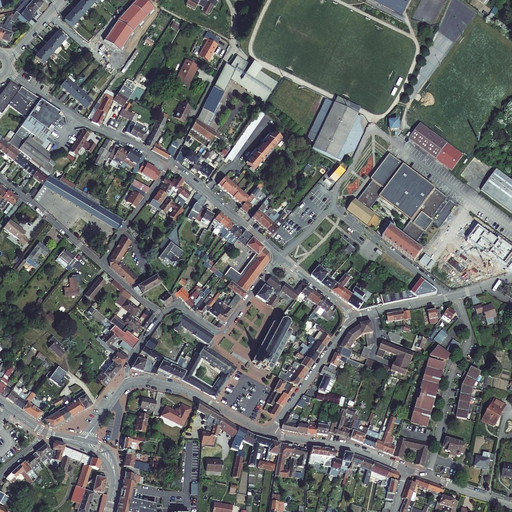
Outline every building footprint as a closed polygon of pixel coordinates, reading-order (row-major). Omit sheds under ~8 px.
[(36,6),(29,0),(28,0),(23,6),(30,12),(36,6)] [(88,0),(84,0),(81,4),(89,12),(95,6),(88,0)] [(200,0),(202,1),(201,2),(198,1),(195,8),(201,10),(199,13),(201,14),(200,15),(205,18),(206,16),(208,17),(212,9),(213,10),(216,4),(215,3),(215,2),(216,3),(217,0),(230,0),(236,3),(236,2),(238,2),(239,0),(200,0)] [(368,0),(400,15),(407,0),(368,0)] [(81,4),(75,11),(83,18),(89,12),(81,4)] [(18,11),(20,14),(26,18),(27,16),(20,9),(18,11)] [(75,11),(69,18),(77,25),(83,18),(75,11)] [(69,18),(63,24),(71,32),(77,25),(69,18)] [(9,20),(7,19),(0,31),(0,36),(7,40),(11,31),(6,29),(9,20)] [(219,40),(207,34),(204,39),(207,41),(198,57),(208,62),(219,40)] [(58,50),(64,44),(56,37),(50,43),(58,50)] [(143,42),(141,46),(148,51),(150,47),(143,42)] [(52,56),(58,50),(50,43),(44,49),(52,56)] [(46,62),(52,56),(44,49),(39,55),(46,62)] [(41,69),(46,62),(39,55),(33,61),(41,69)] [(197,68),(186,61),(174,83),(186,89),(197,68)] [(230,81),(264,104),(270,95),(269,95),(271,92),(272,93),(278,84),(259,74),(261,71),(252,66),(250,69),(236,61),(231,69),(230,69),(229,71),(224,69),(215,87),(214,87),(203,110),(214,116),(220,105),(218,104),(230,81)] [(68,79),(59,90),(66,95),(73,88),(75,85),(68,79)] [(0,114),(0,115),(7,106),(26,119),(20,127),(29,134),(18,150),(20,152),(30,159),(40,167),(44,170),(51,160),(56,159),(41,148),(63,115),(21,88),(20,90),(9,82),(7,84),(0,93),(0,114)] [(128,110),(129,110),(132,104),(127,101),(129,98),(128,98),(133,90),(125,85),(116,99),(115,101),(125,106),(124,108),(128,110)] [(73,88),(66,95),(72,101),(79,93),(73,88)] [(79,93),(72,101),(79,107),(86,99),(79,93)] [(92,121),(99,126),(114,103),(113,102),(114,100),(115,101),(116,99),(109,94),(103,104),(98,102),(93,111),(89,117),(92,119),(98,109),(100,110),(92,121)] [(86,99),(79,107),(85,113),(92,105),(86,99)] [(335,161),(341,163),(344,158),(353,155),(362,136),(359,126),(362,120),(357,118),(359,113),(336,101),(334,105),(326,101),(307,140),(315,144),(311,151),(335,163),(335,161)] [(187,108),(177,103),(172,112),(173,112),(170,119),(180,123),(187,108)] [(207,128),(214,116),(203,110),(197,122),(207,128)] [(265,116),(259,112),(223,162),(225,164),(228,160),(232,162),(265,116)] [(126,132),(142,140),(148,128),(136,122),(140,115),(136,114),(133,120),(130,124),(126,132)] [(145,149),(151,151),(167,119),(162,117),(158,124),(155,123),(152,129),(155,130),(145,149)] [(398,118),(389,119),(390,128),(399,127),(398,118)] [(11,121),(10,124),(14,127),(5,140),(9,143),(20,127),(11,121)] [(197,122),(195,121),(193,126),(191,131),(210,143),(217,134),(207,128),(197,122)] [(462,156),(419,125),(409,138),(453,171),(462,156)] [(89,134),(83,130),(69,153),(75,157),(89,134)] [(209,145),(210,146),(212,144),(213,144),(217,138),(220,140),(222,138),(217,134),(210,143),(209,145)] [(246,166),(253,172),(280,141),(273,135),(271,137),(269,135),(264,141),(265,142),(262,146),(260,145),(255,151),(256,152),(252,156),(251,155),(246,161),(248,163),(246,166)] [(0,138),(0,151),(3,154),(10,144),(9,143),(5,140),(1,137),(0,138)] [(111,144),(106,141),(102,149),(101,148),(97,154),(99,155),(95,164),(99,167),(103,159),(106,161),(110,155),(110,154),(106,151),(111,144)] [(151,153),(161,159),(164,155),(158,151),(163,142),(160,141),(157,147),(155,147),(151,153)] [(92,154),(95,144),(90,142),(86,152),(92,154)] [(3,154),(13,161),(19,153),(20,152),(18,150),(10,144),(3,154)] [(164,155),(161,159),(167,162),(169,159),(170,160),(177,147),(172,145),(166,156),(164,155)] [(122,162),(127,153),(115,146),(110,154),(110,155),(122,162)] [(141,156),(129,150),(127,153),(122,162),(118,170),(122,171),(127,161),(136,166),(132,173),(135,174),(144,159),(140,157),(141,156)] [(197,173),(207,179),(213,171),(212,170),(214,168),(217,170),(223,161),(220,159),(215,166),(209,162),(214,154),(212,152),(210,155),(197,173)] [(13,161),(22,169),(28,162),(19,155),(20,154),(19,153),(13,161)] [(196,175),(197,173),(210,155),(207,153),(204,158),(201,156),(193,168),(191,171),(196,175)] [(183,161),(193,168),(201,156),(199,154),(195,159),(188,154),(185,158),(178,154),(174,162),(180,166),(183,161)] [(375,215),(369,210),(379,198),(410,221),(401,233),(391,226),(381,238),(413,263),(424,248),(416,242),(433,220),(431,219),(447,197),(391,156),(357,201),(355,199),(347,210),(367,226),(375,215)] [(81,160),(75,157),(70,169),(74,171),(81,160)] [(22,169),(32,177),(40,167),(30,159),(28,162),(22,169)] [(159,174),(142,164),(137,173),(154,183),(159,174)] [(32,177),(42,185),(49,177),(50,175),(44,170),(40,167),(32,177)] [(511,181),(497,170),(481,191),(511,213),(511,181)] [(46,189),(95,221),(103,212),(49,177),(42,185),(41,186),(31,201),(36,205),(46,189)] [(163,184),(159,190),(167,196),(166,197),(168,198),(171,194),(173,191),(171,190),(174,185),(171,183),(164,179),(161,183),(163,184)] [(177,192),(183,183),(183,182),(178,179),(176,182),(173,180),(171,183),(174,185),(171,190),(173,191),(171,194),(174,196),(175,195),(178,197),(180,194),(177,192)] [(216,187),(241,208),(248,200),(223,179),(216,187)] [(149,190),(132,181),(127,188),(130,190),(127,196),(128,197),(124,203),(129,206),(128,207),(134,210),(137,204),(138,205),(141,199),(141,198),(144,193),(146,194),(149,190)] [(241,208),(239,211),(245,216),(250,208),(252,209),(257,203),(253,200),(259,192),(258,191),(265,183),(262,181),(248,200),(241,208)] [(184,184),(183,183),(177,192),(180,194),(178,197),(186,202),(190,194),(181,189),(184,184)] [(159,190),(154,197),(163,202),(166,197),(167,196),(159,190)] [(12,195),(7,191),(0,200),(0,207),(2,209),(12,195)] [(17,199),(12,195),(2,209),(4,211),(2,214),(4,216),(17,199)] [(149,205),(159,213),(160,211),(158,209),(163,202),(154,197),(149,205)] [(181,210),(167,200),(160,211),(166,215),(168,212),(171,215),(169,218),(172,220),(170,223),(174,226),(176,223),(181,210)] [(251,218),(250,220),(256,225),(263,217),(260,215),(265,209),(264,207),(265,205),(266,206),(269,202),(266,200),(255,213),(251,218)] [(256,225),(265,233),(282,214),(289,206),(285,202),(274,215),(276,216),(272,219),(270,217),(267,220),(263,217),(256,225)] [(196,205),(194,204),(193,205),(189,212),(186,219),(191,222),(192,219),(196,220),(200,211),(195,208),(196,205)] [(212,217),(200,211),(196,220),(195,221),(200,223),(207,227),(212,217)] [(103,212),(95,221),(115,234),(121,223),(103,212)] [(215,227),(224,218),(220,214),(213,221),(212,224),(215,227)] [(265,233),(271,238),(288,219),(282,214),(265,233)] [(219,231),(228,222),(224,218),(215,227),(211,234),(216,237),(219,233),(219,231)] [(24,233),(8,221),(3,229),(4,229),(4,231),(7,233),(8,233),(19,241),(18,242),(23,247),(28,241),(22,236),(24,233)] [(224,235),(233,225),(228,222),(219,231),(219,233),(221,235),(220,237),(222,239),(224,235)] [(227,242),(237,229),(233,225),(224,235),(222,239),(227,242)] [(511,251),(478,226),(468,240),(510,272),(511,271),(511,251)] [(235,242),(242,233),(237,229),(227,242),(230,245),(228,247),(229,248),(235,242)] [(207,232),(204,230),(199,239),(203,241),(207,232)] [(252,264),(234,287),(237,289),(244,294),(268,264),(269,261),(268,253),(243,233),(242,233),(235,242),(244,248),(245,247),(256,256),(255,257),(256,259),(252,264)] [(164,240),(157,249),(160,251),(162,248),(164,250),(169,244),(164,240)] [(111,269),(132,287),(138,281),(120,266),(129,245),(121,241),(110,262),(111,269)] [(49,252),(38,243),(23,262),(20,259),(12,270),(14,272),(18,271),(21,267),(22,268),(24,268),(25,267),(27,269),(29,267),(33,270),(38,264),(35,261),(39,255),(43,258),(49,252)] [(175,249),(169,244),(164,250),(162,248),(160,251),(162,253),(157,260),(161,263),(165,258),(170,262),(172,259),(174,264),(183,261),(179,251),(177,252),(174,250),(175,249)] [(344,251),(351,255),(355,248),(348,244),(344,251)] [(64,251),(55,263),(69,274),(78,263),(73,260),(74,259),(64,251)] [(234,287),(252,264),(245,258),(230,276),(234,279),(230,284),(234,287)] [(215,265),(211,269),(229,283),(230,284),(234,279),(230,276),(215,265)] [(310,277),(319,285),(326,277),(328,275),(318,267),(311,276),(310,277)] [(355,295),(353,293),(351,296),(341,289),(350,278),(348,276),(351,272),(350,270),(337,286),(331,293),(347,305),(355,295)] [(159,285),(153,277),(133,289),(141,295),(159,285)] [(182,277),(179,282),(184,285),(187,280),(182,277)] [(326,277),(319,285),(323,287),(330,280),(326,277)] [(286,293),(289,289),(284,286),(282,289),(279,287),(280,286),(270,278),(265,284),(266,285),(264,288),(263,287),(254,298),(255,299),(264,304),(267,305),(266,306),(271,309),(277,302),(276,301),(278,298),(278,297),(281,293),(284,295),(285,296),(287,294),(286,293)] [(331,293),(337,286),(330,280),(323,287),(331,293)] [(76,281),(69,281),(69,291),(63,291),(63,298),(76,298),(76,281)] [(95,281),(80,298),(87,304),(102,287),(95,281)] [(403,292),(405,302),(433,296),(434,295),(434,293),(419,281),(419,282),(409,294),(404,291),(403,292)] [(233,295),(237,289),(234,287),(230,284),(229,283),(225,289),(233,295)] [(296,300),(305,288),(300,284),(293,293),(289,289),(286,293),(287,294),(285,296),(293,303),(296,300)] [(305,301),(312,293),(305,288),(296,300),(303,305),(305,301)] [(347,305),(358,312),(363,304),(359,301),(364,296),(358,291),(360,289),(359,288),(357,291),(355,289),(353,293),(355,295),(347,305)] [(191,297),(189,295),(187,296),(181,290),(179,292),(175,289),(171,296),(175,300),(176,301),(178,299),(183,304),(191,297)] [(237,289),(233,295),(242,301),(245,296),(244,294),(237,289)] [(382,307),(405,302),(403,292),(378,297),(382,307)] [(197,297),(190,293),(189,295),(191,297),(183,304),(189,310),(192,307),(191,304),(194,301),(197,297)] [(314,312),(322,300),(312,293),(305,301),(314,308),(312,311),(314,312)] [(175,300),(171,296),(170,297),(169,298),(166,294),(159,300),(165,308),(175,300)] [(132,317),(133,317),(137,311),(128,305),(131,299),(125,295),(117,306),(132,317)] [(205,299),(202,297),(201,299),(199,298),(195,302),(194,301),(191,304),(192,307),(189,310),(193,314),(205,299)] [(224,303),(223,305),(231,312),(239,301),(234,298),(234,299),(231,302),(230,301),(226,305),(224,303)] [(207,314),(215,320),(220,314),(219,313),(217,312),(218,309),(214,306),(218,301),(216,300),(213,304),(207,314)] [(331,307),(322,300),(314,312),(327,322),(332,314),(328,311),(331,307)] [(204,317),(207,314),(213,304),(211,302),(208,306),(204,303),(198,312),(204,317)] [(482,304),(475,307),(477,313),(484,311),(487,319),(497,316),(493,304),(483,308),(482,304)] [(231,312),(223,305),(221,307),(222,308),(219,313),(220,314),(227,320),(232,313),(231,312)] [(459,314),(451,309),(447,316),(454,321),(459,314)] [(153,317),(146,312),(141,318),(144,320),(141,323),(133,317),(132,317),(129,320),(140,328),(144,331),(153,317)] [(408,313),(392,315),(393,323),(408,321),(415,320),(414,312),(408,313)] [(437,313),(430,314),(432,327),(440,326),(439,320),(442,320),(441,313),(437,313)] [(220,314),(215,320),(219,323),(215,328),(217,329),(220,329),(227,320),(220,314)] [(49,315),(44,320),(50,326),(54,320),(49,315)] [(215,338),(182,316),(173,331),(178,335),(181,329),(207,347),(205,350),(208,352),(216,341),(216,340),(216,339),(215,338)] [(251,364),(257,367),(257,368),(260,370),(263,372),(264,372),(265,372),(265,371),(269,373),(269,375),(271,374),(270,373),(272,369),(274,370),(274,368),(273,368),(276,363),(277,364),(277,363),(276,362),(278,358),(279,359),(280,357),(279,357),(281,353),(282,353),(283,352),(282,351),(285,345),(286,345),(286,344),(285,344),(286,342),(289,344),(290,342),(293,343),(294,340),(289,337),(289,336),(290,337),(291,336),(290,335),(291,334),(286,331),(287,328),(288,328),(289,327),(287,327),(286,324),(287,323),(287,322),(285,323),(284,322),(283,320),(282,321),(282,322),(280,322),(279,322),(273,319),(269,325),(266,330),(267,331),(267,332),(268,332),(265,337),(264,336),(264,337),(265,338),(262,342),(261,341),(261,343),(262,343),(260,348),(258,347),(258,348),(259,349),(257,352),(256,352),(255,353),(256,354),(254,358),(253,358),(252,359),(253,359),(251,363),(250,363),(250,364),(251,364)] [(126,332),(129,335),(132,331),(135,333),(140,328),(129,320),(125,326),(128,328),(126,332)] [(378,334),(377,323),(374,323),(374,327),(366,327),(366,324),(354,333),(346,346),(344,345),(341,352),(354,358),(357,351),(354,350),(361,340),(367,335),(370,335),(377,335),(378,334)] [(131,349),(131,350),(138,342),(134,338),(133,338),(129,335),(126,332),(124,334),(114,326),(108,332),(116,339),(118,338),(123,343),(131,349)] [(332,337),(318,327),(315,331),(318,333),(312,341),(324,349),(332,337)] [(118,357),(121,354),(118,352),(110,346),(116,339),(108,332),(98,342),(101,345),(106,350),(118,357)] [(407,337),(394,332),(392,336),(396,342),(404,345),(407,337)] [(451,338),(445,334),(438,343),(444,348),(451,338)] [(377,335),(370,335),(371,347),(369,345),(365,355),(371,357),(377,345),(377,335)] [(431,340),(422,336),(416,349),(426,353),(431,340)] [(50,346),(47,349),(58,359),(63,354),(57,349),(60,346),(51,337),(46,342),(50,346)] [(149,339),(143,348),(152,353),(157,345),(149,339)] [(157,370),(168,377),(177,359),(185,346),(178,341),(169,355),(161,351),(157,356),(163,360),(157,370)] [(318,357),(324,349),(312,341),(311,341),(310,343),(311,343),(307,349),(318,357)] [(381,354),(387,357),(389,351),(401,356),(398,362),(397,362),(394,369),(408,375),(417,354),(387,341),(381,354)] [(463,347),(456,342),(450,352),(456,356),(463,347)] [(129,355),(131,350),(131,349),(123,343),(119,347),(129,355)] [(312,365),(318,357),(307,349),(300,344),(298,348),(303,350),(299,356),(312,365)] [(111,364),(119,370),(128,359),(121,354),(118,357),(106,350),(101,345),(98,347),(104,353),(113,357),(109,362),(111,364)] [(157,370),(163,360),(152,353),(143,348),(141,352),(147,356),(145,363),(136,359),(130,369),(153,376),(157,370)] [(229,378),(234,370),(208,352),(205,350),(203,348),(202,350),(201,350),(197,356),(194,355),(185,367),(183,371),(178,381),(214,402),(226,383),(220,379),(211,394),(202,388),(202,387),(187,378),(201,359),(203,360),(223,374),(229,378)] [(433,362),(414,421),(429,426),(432,419),(426,417),(427,414),(432,416),(437,401),(432,400),(433,397),(438,398),(443,384),(438,382),(439,379),(444,381),(448,367),(444,365),(446,361),(451,363),(454,358),(442,351),(435,360),(442,362),(442,365),(433,362)] [(341,352),(335,365),(342,368),(346,359),(351,362),(352,360),(356,362),(358,359),(354,358),(341,352)] [(37,353),(34,356),(41,361),(44,358),(37,353)] [(307,372),(312,365),(299,356),(297,355),(292,362),(294,363),(307,372)] [(168,377),(178,381),(183,371),(185,367),(184,366),(187,362),(183,359),(184,357),(181,356),(178,360),(177,359),(168,377)] [(393,367),(371,357),(368,364),(389,374),(393,367)] [(191,377),(203,360),(201,359),(187,378),(202,387),(202,388),(211,394),(220,379),(218,378),(215,381),(210,389),(191,377)] [(304,377),(307,372),(294,363),(290,368),(304,377)] [(324,385),(326,387),(330,389),(333,390),(335,390),(342,374),(347,376),(349,372),(341,368),(335,365),(331,363),(328,366),(326,371),(331,374),(324,385)] [(105,387),(119,370),(111,364),(102,374),(100,373),(95,379),(105,387)] [(300,382),(304,377),(290,368),(288,366),(284,371),(287,373),(300,382)] [(64,374),(56,367),(47,379),(58,387),(63,382),(59,379),(61,376),(62,377),(64,374)] [(6,381),(10,375),(4,371),(2,375),(0,377),(0,391),(3,387),(5,384),(6,381)] [(468,374),(466,377),(478,384),(482,375),(474,371),(471,375),(468,374)] [(296,388),(300,382),(287,373),(285,376),(280,373),(277,380),(283,381),(296,388)] [(220,379),(226,383),(229,378),(223,374),(220,379)] [(4,398),(12,404),(19,394),(18,394),(19,392),(21,389),(16,386),(18,382),(19,383),(22,379),(19,376),(9,391),(4,398)] [(468,382),(465,388),(470,391),(471,389),(474,391),(478,384),(466,377),(464,380),(468,382)] [(281,390),(284,385),(278,382),(272,393),(278,395),(280,390),(281,390)] [(284,385),(281,390),(284,392),(282,395),(287,399),(293,390),(284,385)] [(326,387),(324,385),(320,396),(344,403),(347,394),(333,390),(330,389),(326,387)] [(0,391),(0,395),(4,398),(9,391),(3,387),(0,391)] [(459,391),(458,395),(472,399),(473,392),(470,391),(465,388),(464,392),(459,391)] [(21,410),(35,420),(41,413),(28,404),(33,397),(34,398),(35,396),(32,394),(34,392),(31,390),(30,392),(24,400),(26,402),(21,410)] [(90,406),(84,394),(82,390),(74,395),(76,399),(83,411),(90,406)] [(24,400),(30,392),(28,391),(26,394),(25,393),(24,395),(19,392),(18,394),(19,394),(12,404),(21,410),(26,402),(24,400)] [(310,404),(314,394),(311,393),(309,392),(302,401),(310,404)] [(278,398),(279,396),(278,395),(272,393),(267,405),(272,407),(276,398),(278,398)] [(280,410),(287,399),(281,395),(275,407),(280,410)] [(462,400),(460,404),(466,405),(470,406),(472,399),(458,395),(457,398),(462,400)] [(155,400),(141,398),(139,406),(149,407),(148,409),(153,410),(155,400)] [(489,424),(490,421),(495,424),(506,404),(495,398),(482,421),(489,424)] [(61,402),(59,399),(52,403),(56,409),(58,407),(57,405),(61,402)] [(70,419),(83,411),(76,399),(63,407),(70,419)] [(210,408),(197,402),(194,419),(199,419),(200,412),(208,417),(209,416),(216,420),(211,436),(217,437),(220,428),(221,423),(220,422),(223,417),(210,408)] [(165,405),(162,411),(165,413),(164,416),(182,426),(191,409),(182,404),(179,410),(176,411),(165,405)] [(348,404),(345,413),(349,415),(351,411),(358,414),(354,426),(357,427),(360,420),(362,415),(360,414),(362,409),(357,407),(348,404)] [(455,408),(454,412),(467,416),(469,408),(465,407),(466,405),(460,404),(459,409),(455,408)] [(63,422),(70,419),(63,407),(57,411),(63,422)] [(274,419),(280,410),(275,407),(269,416),(274,419)] [(298,413),(293,410),(288,418),(287,425),(302,428),(306,418),(306,417),(297,415),(298,413)] [(53,428),(63,422),(57,411),(42,420),(44,423),(45,423),(48,427),(53,428)] [(149,414),(140,412),(136,429),(145,431),(149,414)] [(467,416),(454,412),(453,415),(457,416),(456,420),(465,423),(467,416)] [(338,430),(351,434),(354,429),(350,427),(351,424),(346,422),(349,415),(345,413),(338,430)] [(384,439),(380,437),(377,445),(386,449),(391,437),(393,431),(394,427),(396,422),(399,416),(395,414),(384,439)] [(338,430),(343,416),(340,415),(335,428),(338,430)] [(306,418),(302,428),(311,430),(315,416),(313,416),(312,419),(306,418)] [(315,416),(311,430),(321,433),(322,430),(325,418),(315,416)] [(238,427),(223,417),(220,422),(221,423),(220,428),(232,437),(234,433),(235,434),(238,427)] [(335,420),(325,417),(325,418),(322,430),(333,432),(335,420)] [(363,421),(360,420),(357,427),(354,436),(366,441),(371,429),(371,427),(366,426),(365,429),(360,427),(363,421)] [(246,431),(238,427),(235,434),(235,435),(236,436),(231,449),(235,451),(235,454),(236,455),(242,457),(244,452),(242,451),(236,449),(241,437),(243,438),(246,431)] [(373,430),(371,429),(366,441),(377,445),(380,437),(372,434),(373,430)] [(255,436),(246,431),(243,438),(252,443),(255,436)] [(132,434),(126,433),(123,449),(127,449),(133,451),(142,452),(144,441),(145,442),(146,437),(132,434)] [(201,446),(214,446),(217,437),(211,436),(209,435),(209,434),(201,433),(200,446),(201,446)] [(270,440),(255,436),(252,443),(249,454),(247,463),(246,465),(248,466),(248,469),(252,469),(253,467),(257,450),(261,451),(262,448),(263,446),(268,447),(270,440)] [(394,438),(391,437),(386,449),(395,452),(398,444),(392,442),(394,438)] [(402,437),(397,454),(404,457),(407,445),(421,449),(417,463),(424,466),(428,451),(429,451),(431,443),(406,437),(406,439),(402,437)] [(447,438),(444,447),(446,448),(445,450),(450,452),(449,454),(456,457),(456,455),(458,456),(460,455),(461,454),(462,454),(466,445),(447,438)] [(279,443),(270,440),(268,447),(277,450),(279,443)] [(55,442),(52,443),(52,449),(51,451),(56,453),(55,460),(53,465),(55,467),(57,465),(58,461),(60,461),(64,448),(65,444),(60,443),(57,442),(55,442)] [(293,445),(281,443),(276,460),(273,476),(286,477),(287,469),(285,469),(284,471),(279,470),(281,460),(284,453),(290,455),(289,456),(290,456),(293,447),(293,445)] [(45,445),(35,452),(39,457),(46,464),(50,462),(51,451),(45,445)] [(307,450),(293,447),(286,477),(301,480),(302,474),(294,473),(295,469),(293,469),(296,456),(298,457),(298,458),(299,459),(300,456),(305,457),(307,450)] [(328,449),(312,447),(308,462),(314,464),(314,462),(323,464),(328,449)] [(98,470),(100,462),(84,457),(85,456),(76,452),(64,448),(60,461),(62,462),(59,474),(62,475),(61,480),(67,481),(68,475),(66,475),(70,459),(83,464),(83,465),(85,466),(78,485),(85,488),(92,468),(98,470)] [(133,451),(127,449),(124,465),(128,466),(136,468),(154,471),(157,459),(152,458),(150,466),(135,462),(136,455),(133,454),(133,451)] [(338,451),(328,449),(323,464),(322,466),(332,468),(335,458),(338,451)] [(35,452),(18,465),(23,472),(29,468),(31,471),(39,465),(35,460),(39,457),(35,452)] [(344,452),(341,460),(340,463),(348,466),(352,454),(344,452)] [(477,456),(475,466),(488,468),(489,460),(493,460),(495,454),(490,453),(489,454),(484,453),(483,457),(477,456)] [(364,458),(352,454),(348,466),(346,473),(345,477),(347,478),(350,469),(351,469),(353,464),(360,467),(364,458)] [(242,457),(236,455),(233,476),(239,477),(241,462),(242,457)] [(341,460),(335,458),(332,468),(329,477),(326,480),(335,483),(340,463),(341,460)] [(375,462),(364,458),(360,467),(368,469),(367,477),(370,478),(370,476),(372,471),(371,471),(374,462),(375,462)] [(271,471),(272,465),(268,464),(269,461),(266,460),(266,463),(259,461),(257,467),(271,471)] [(222,461),(205,461),(205,472),(222,472),(222,461)] [(389,469),(374,462),(371,471),(372,471),(370,476),(382,481),(384,480),(385,477),(389,469)] [(511,464),(505,463),(503,475),(511,476),(511,464)] [(23,472),(18,465),(5,478),(10,483),(15,479),(14,477),(20,472),(21,473),(20,474),(29,484),(30,481),(23,472)] [(135,474),(136,468),(127,466),(124,479),(134,481),(137,481),(143,483),(144,478),(135,476),(136,474),(135,474)] [(399,472),(389,469),(385,477),(397,481),(399,472)] [(394,500),(397,481),(385,477),(384,480),(382,481),(382,482),(380,488),(384,488),(384,486),(390,488),(388,499),(394,500)] [(137,481),(124,479),(123,486),(116,511),(154,511),(156,503),(135,499),(133,498),(135,488),(137,481)] [(417,479),(415,486),(416,486),(427,490),(429,484),(417,479)] [(96,481),(93,493),(103,495),(104,495),(106,484),(96,481)] [(406,482),(403,491),(413,494),(416,486),(415,486),(406,482)] [(85,488),(78,485),(76,484),(70,501),(79,504),(84,491),(85,488)] [(444,489),(429,484),(427,490),(440,495),(439,499),(441,500),(441,497),(444,489)] [(86,511),(93,495),(84,491),(79,504),(75,511),(86,511)] [(400,499),(403,500),(413,504),(416,495),(413,494),(403,491),(400,499)] [(7,498),(0,493),(0,504),(9,509),(10,507),(4,504),(7,498)] [(103,511),(108,496),(104,495),(103,495),(98,511),(103,511)] [(454,511),(458,503),(441,497),(441,500),(438,511),(439,511),(440,511),(442,507),(451,510),(450,511),(454,511)] [(403,500),(399,511),(401,511),(411,511),(414,504),(413,504),(403,500)] [(277,502),(270,501),(269,511),(279,511),(281,511),(283,503),(277,502)] [(231,511),(232,507),(214,503),(211,511),(231,511)]
